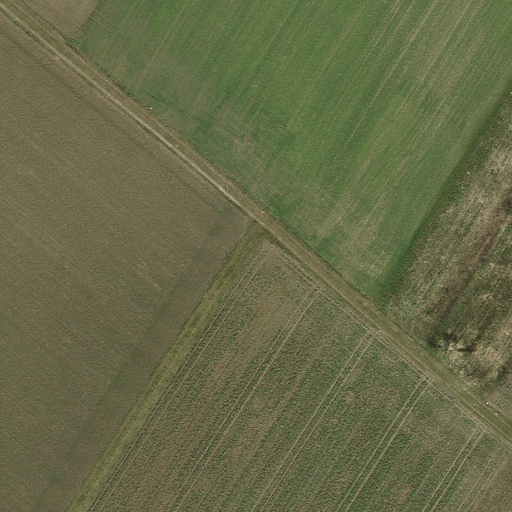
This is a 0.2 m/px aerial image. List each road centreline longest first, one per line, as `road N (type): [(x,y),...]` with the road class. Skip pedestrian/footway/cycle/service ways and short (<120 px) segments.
road 1 (track): [(4,0),(511,435)]
road 2 (track): [(263,216),(78,511)]
